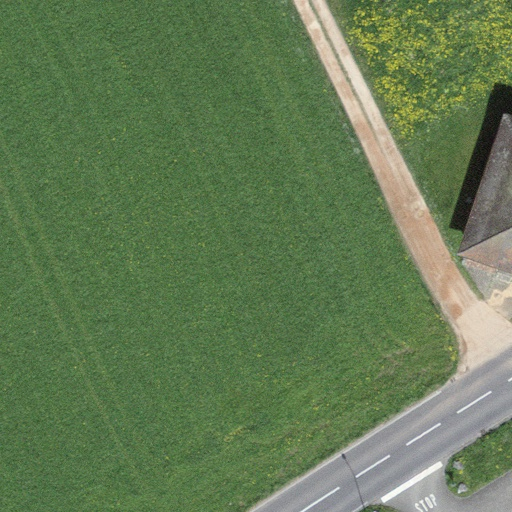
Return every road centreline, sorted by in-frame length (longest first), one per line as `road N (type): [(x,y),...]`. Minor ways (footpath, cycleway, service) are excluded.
road 1 (track): [(308,0),(505,385)]
road 2 (secondary): [(511,381),(305,511)]
